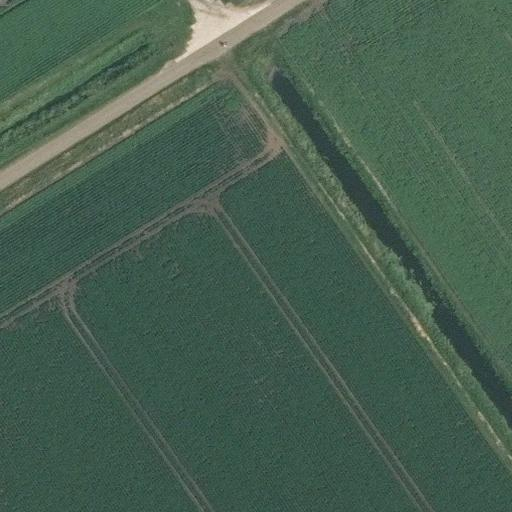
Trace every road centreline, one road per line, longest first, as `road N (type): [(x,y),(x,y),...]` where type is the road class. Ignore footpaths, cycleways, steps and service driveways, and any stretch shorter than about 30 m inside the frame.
road 1 (track): [(218,43),(511,464)]
road 2 (unclassified): [(0,181),(287,0)]
